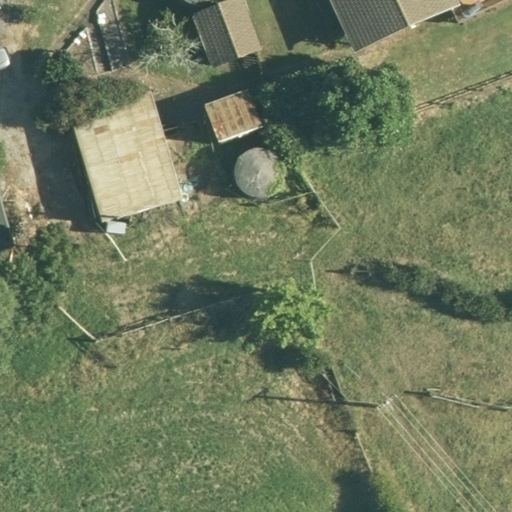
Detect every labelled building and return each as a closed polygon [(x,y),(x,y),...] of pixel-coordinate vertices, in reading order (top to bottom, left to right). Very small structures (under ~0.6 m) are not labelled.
[(320,0),(347,57),(469,0),(320,0)] [(258,56),(241,3),(184,22),(201,74),(258,56)] [(263,130),(250,90),(199,107),(212,147),(263,130)] [(161,150),(147,99),(66,121),(95,226),(201,197),(186,143),(161,150)] [(286,187),(269,148),(226,167),(244,206),(286,187)]
